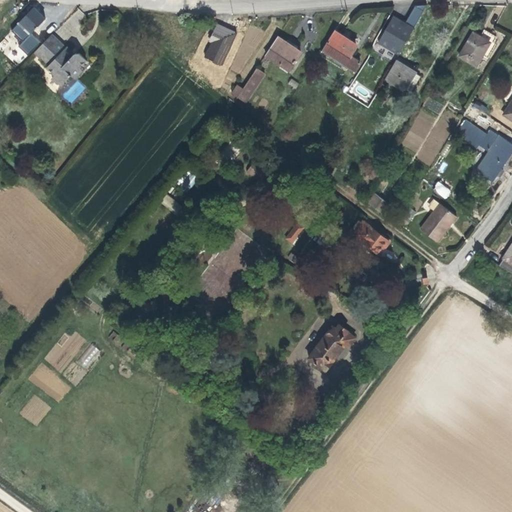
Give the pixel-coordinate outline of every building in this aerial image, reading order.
[(28,12),(15,26),(26,35),(30,31),(39,22),(28,12)] [(391,12),(376,37),(396,50),(411,24),(391,12)] [(217,23),(202,57),(222,65),(237,32),(217,23)] [(335,26),(321,47),(351,67),(356,59),(347,53),(354,43),(340,35),(342,31),(335,26)] [(473,28),(459,50),(476,60),(480,53),(477,51),(487,36),(473,28)] [(30,31),(26,35),(31,40),(35,36),(30,31)] [(276,35),(263,53),(276,63),(274,65),(283,72),(298,51),(276,35)] [(49,38),(29,59),(35,64),(38,61),(43,67),(41,69),(50,77),(49,79),(57,87),(66,78),(69,81),(78,72),(75,69),(83,61),(74,53),(69,57),(49,38)] [(26,44),(17,53),(23,58),(31,49),(26,44)] [(393,55),(384,71),(400,81),(409,64),(393,55)] [(254,65),(239,86),(247,91),(261,71),(254,65)] [(384,71),(380,78),(395,87),(400,81),(384,71)] [(77,80),(63,96),(71,104),(86,88),(77,80)] [(511,100),(502,116),(511,122),(511,100)] [(483,136),(476,145),(488,154),(476,173),(491,182),(510,154),(483,136)] [(353,150),(344,163),(352,167),(360,154),(353,150)] [(446,199),(452,190),(438,181),(432,190),(446,199)] [(367,190),(361,199),(372,207),(378,198),(367,190)] [(176,214),(182,207),(167,195),(161,202),(176,214)] [(378,198),(372,207),(377,210),(382,201),(378,198)] [(440,203),(422,227),(439,241),(457,216),(440,203)] [(359,217),(352,227),(377,246),(384,236),(359,217)] [(294,245),(304,228),(295,222),(285,239),(294,245)] [(511,239),(496,266),(511,275),(511,239)] [(427,277),(422,278),(423,282),(435,280),(432,265),(425,266),(427,277)] [(343,334),(319,366),(332,376),(354,349),(357,351),(362,343),(349,332),(346,336),(343,334)] [(86,368),(100,351),(92,344),(77,361),(86,368)]
